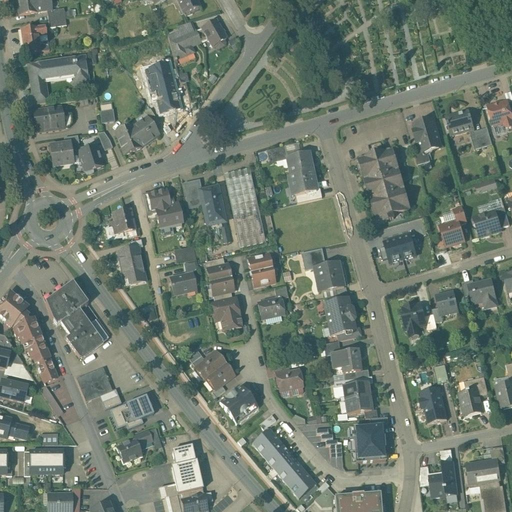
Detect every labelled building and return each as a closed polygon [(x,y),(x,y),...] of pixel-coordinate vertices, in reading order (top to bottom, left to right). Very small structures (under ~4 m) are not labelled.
[(49,0),(16,0),(19,17),(47,13),(47,12),(51,12),(49,0)] [(200,8),(195,0),(176,0),(183,16),(192,12),(200,8)] [(51,12),(47,12),(47,13),(48,22),(65,20),(64,10),(51,12)] [(494,13),(483,16),(490,42),(501,39),(494,13)] [(65,20),(48,22),(49,29),(66,27),(65,20)] [(216,22),(201,30),(205,37),(212,49),(215,47),(216,49),(219,50),(224,47),(225,44),(224,42),(227,40),(216,22)] [(191,24),(177,28),(179,32),(181,38),(182,39),(195,33),(191,24)] [(45,28),(20,31),(24,56),(49,52),(48,43),(39,44),(38,36),(46,35),(45,28)] [(195,33),(182,39),(181,38),(178,39),(183,50),(191,47),(200,43),(198,40),(205,37),(201,30),(195,33)] [(179,32),(168,37),(169,43),(178,39),(181,38),(179,32)] [(191,47),(183,50),(178,39),(169,43),(174,63),(177,63),(176,61),(194,54),(191,47)] [(59,62),(28,67),(35,105),(48,103),(46,92),(44,81),(74,76),(75,86),(88,84),(84,61),(76,62),(75,59),(59,61),(59,62)] [(176,68),(169,70),(171,80),(178,78),(176,68)] [(182,84),(189,82),(187,73),(179,75),(182,84)] [(178,78),(171,80),(174,92),(181,91),(178,78)] [(159,98),(152,103),(155,108),(162,103),(159,98)] [(155,108),(154,108),(165,124),(180,115),(177,109),(173,103),(170,98),(162,103),(155,108)] [(507,103),(488,109),(493,128),(504,124),(505,129),(508,130),(511,129),(511,127),(511,123),(511,122),(511,120),(508,105),(507,103)] [(60,109),(33,113),(36,134),(63,130),(62,117),(60,109)] [(154,128),(159,125),(150,110),(144,115),(146,119),(147,118),(154,128)] [(113,111),(99,113),(101,125),(115,123),(113,111)] [(469,113),(445,119),(450,138),(469,132),(474,131),(469,113)] [(71,116),(62,117),(63,130),(69,129),(72,125),(71,116)] [(146,119),(133,128),(141,148),(159,136),(154,128),(147,118),(146,119)] [(433,121),(414,127),(416,133),(413,133),(417,144),(419,144),(421,152),(422,154),(427,153),(441,149),(433,121)] [(132,126),(114,134),(124,157),(141,149),(141,148),(133,128),(132,126)] [(488,133),(475,137),(474,131),(469,132),(470,138),(474,152),(492,147),(488,133)] [(104,134),(97,135),(104,153),(112,149),(109,142),(104,134)] [(77,138),(64,140),(64,146),(65,146),(78,144),(77,138)] [(78,144),(65,146),(72,155),(73,166),(81,164),(78,153),(83,152),(82,149),(79,150),(78,144)] [(64,146),(49,148),(52,170),(73,166),(72,155),(65,146),(64,146)] [(96,147),(84,151),(83,149),(82,149),(83,152),(78,153),(81,164),(84,174),(85,174),(87,176),(93,174),(93,171),(102,168),(96,147)] [(285,148),(266,152),(269,165),(287,161),(287,160),(285,148)] [(387,153),(360,161),(377,219),(383,218),(384,223),(393,220),(392,215),(409,210),(392,152),(391,152),(391,153),(387,155),(387,153)] [(427,153),(422,154),(421,152),(413,155),(417,167),(430,163),(427,153)] [(312,173),(308,155),(287,160),(287,161),(290,178),(312,173)] [(290,178),(288,179),(290,190),(293,189),(295,198),(316,193),(316,190),(312,173),(290,178)] [(265,245),(251,176),(225,182),(240,250),(265,245)] [(210,191),(200,193),(199,187),(198,185),(194,186),(193,184),(185,186),(188,201),(189,210),(202,207),(207,228),(225,224),(225,223),(217,186),(210,188),(210,191)] [(316,193),(295,198),(297,205),(322,200),(319,189),(316,190),(316,193)] [(165,192),(142,197),(146,213),(152,212),(152,213),(156,212),(155,210),(174,206),(172,201),(168,202),(165,192)] [(174,206),(155,210),(156,212),(160,230),(182,225),(177,205),(174,206)] [(462,209),(453,212),(457,223),(458,223),(459,227),(467,224),(462,209)] [(130,210),(113,214),(115,223),(111,224),(112,229),(114,237),(121,235),(126,234),(127,240),(136,238),(135,232),(130,210)] [(504,210),(495,213),(500,230),(510,227),(504,210)] [(495,213),(473,220),(474,222),(472,223),(474,227),(476,228),(479,239),(501,232),(500,230),(495,213)] [(225,224),(207,228),(211,248),(231,243),(226,223),(227,223),(226,223),(225,223),(225,224)] [(457,223),(448,226),(448,228),(440,231),(442,236),(441,239),(444,241),(444,242),(448,244),(449,248),(464,243),(459,227),(458,223),(457,223)] [(112,229),(105,230),(108,243),(122,239),(121,235),(114,237),(112,229)] [(402,262),(416,258),(410,235),(396,239),(402,262)] [(388,266),(402,262),(396,239),(382,243),(388,266)] [(141,242),(128,244),(130,251),(138,249),(142,248),(141,242)] [(193,248),(174,252),(174,253),(177,252),(180,265),(183,265),(196,262),(193,248)] [(130,251),(118,253),(124,282),(127,281),(128,287),(145,284),(138,249),(130,251)] [(320,251),(301,255),(305,272),(309,271),(308,267),(315,265),(316,270),(324,268),(320,251)] [(268,256),(248,261),(254,289),(274,284),(268,256)] [(223,260),(205,264),(207,271),(224,267),(223,260)] [(196,262),(183,265),(185,277),(193,275),(192,272),(198,271),(196,262)] [(324,268),(316,270),(321,294),(335,291),(343,289),(338,265),(324,268)] [(224,267),(207,271),(210,284),(230,280),(227,266),(224,267)] [(511,273),(503,276),(507,293),(511,291),(511,273)] [(185,277),(170,280),(173,297),(187,294),(186,291),(194,290),(196,296),(197,296),(193,275),(185,277)] [(230,280),(210,284),(213,298),(230,293),(233,293),(230,280)] [(473,282),(462,285),(465,299),(471,298),(468,287),(473,286),(473,282)] [(473,286),(468,287),(471,298),(473,306),(483,303),(485,310),(497,307),(491,282),(473,286)] [(72,285),(45,305),(52,323),(57,321),(69,338),(65,341),(79,361),(102,344),(79,312),(87,306),(72,285)] [(286,288),(274,291),(276,301),(280,300),(280,301),(288,299),(286,288)] [(230,293),(213,298),(214,304),(232,300),(230,293)] [(27,309),(9,294),(0,305),(0,320),(10,329),(13,326),(15,328),(12,332),(16,340),(19,339),(25,354),(28,353),(31,361),(32,360),(34,365),(35,364),(44,384),(57,379),(33,321),(27,323),(26,320),(28,318),(23,314),(27,309)] [(350,294),(330,298),(331,305),(347,301),(348,304),(352,303),(350,294)] [(453,294),(436,298),(438,310),(440,317),(441,317),(458,313),(453,294)] [(214,304),(212,305),(216,324),(221,322),(223,333),(224,333),(227,336),(233,334),(234,331),(242,329),(235,299),(232,300),(214,304)] [(276,301),(258,305),(261,321),(284,316),(280,301),(280,300),(276,301)] [(331,305),(323,307),(327,322),(353,316),(352,311),(349,310),(348,304),(347,301),(331,305)] [(420,306),(403,310),(405,317),(402,318),(406,332),(408,331),(409,337),(419,335),(418,329),(425,327),(423,319),(420,306)] [(438,310),(432,311),(433,316),(435,325),(442,323),(441,317),(440,317),(438,310)] [(353,316),(327,322),(331,338),(339,336),(354,333),(354,330),(352,324),(354,321),(353,316)] [(433,316),(423,319),(425,327),(426,333),(437,330),(435,325),(433,316)] [(354,333),(339,336),(340,343),(361,338),(358,329),(354,330),(354,333)] [(4,338),(0,336),(0,353),(9,356),(11,348),(4,338)] [(338,343),(323,346),(325,357),(329,357),(330,357),(330,356),(339,355),(339,354),(340,354),(338,343)] [(33,382),(11,348),(9,356),(5,371),(4,376),(33,382)] [(340,354),(339,354),(339,355),(342,371),(342,376),(343,376),(352,375),(352,374),(360,373),(357,352),(340,354)] [(0,369),(5,371),(9,356),(0,353),(0,369)] [(197,353),(188,360),(195,370),(205,362),(197,353)] [(205,362),(195,370),(204,382),(207,380),(225,366),(216,354),(205,362)] [(339,355),(330,356),(330,357),(333,372),(336,372),(342,371),(339,355)] [(284,365),(273,368),(274,374),(285,371),(284,365)] [(225,366),(207,380),(216,392),(221,387),(234,378),(225,366)] [(439,384),(449,382),(446,366),(436,368),(439,384)] [(105,369),(76,381),(85,405),(102,398),(103,398),(112,394),(104,375),(106,374),(105,369)] [(298,372),(276,377),(280,393),(302,388),(298,372)] [(360,373),(352,374),(352,375),(343,376),(344,383),(359,381),(369,379),(368,372),(360,373)] [(369,379),(359,381),(359,386),(360,387),(367,386),(372,385),(371,379),(369,379)] [(484,379),(463,383),(466,393),(478,390),(479,399),(488,397),(484,379)] [(344,383),(334,384),(335,390),(336,390),(343,389),(359,386),(359,381),(344,383)] [(27,389),(1,383),(0,389),(0,398),(23,404),(27,389)] [(511,383),(498,387),(500,396),(497,397),(501,411),(511,408),(511,383)] [(46,386),(41,389),(57,418),(62,415),(46,386)] [(359,386),(343,389),(343,390),(345,389),(347,398),(347,401),(345,402),(345,403),(369,399),(367,386),(360,387),(359,386)] [(221,387),(216,392),(212,395),(215,399),(225,392),(221,387)] [(258,410),(241,387),(219,404),(236,427),(258,410)] [(343,389),(336,390),(336,391),(335,393),(334,395),(335,397),(337,398),(339,399),(347,398),(345,389),(343,390),(343,389)] [(420,408),(442,403),(439,389),(420,394),(421,401),(418,401),(420,408)] [(466,393),(459,395),(464,418),(483,414),(479,399),(478,390),(466,393)] [(112,394),(103,398),(107,407),(116,403),(112,394)] [(146,398),(109,413),(117,431),(125,428),(127,432),(143,425),(142,421),(154,416),(146,398)] [(369,399),(345,403),(347,403),(349,415),(347,415),(347,417),(364,414),(364,413),(371,412),(369,399)] [(345,403),(339,403),(339,404),(340,404),(341,414),(342,415),(346,414),(347,415),(349,415),(347,403),(345,403)] [(442,403),(420,408),(421,412),(424,411),(427,426),(447,421),(442,403)] [(371,412),(364,413),(364,414),(365,421),(369,421),(377,420),(376,412),(371,412)] [(260,424),(264,430),(276,422),(272,416),(260,424)] [(7,436),(9,424),(10,421),(0,418),(0,438),(6,440),(7,436)] [(9,424),(7,436),(26,441),(29,429),(9,424)] [(370,428),(353,429),(356,465),(385,462),(382,427),(378,427),(370,428)] [(328,430),(315,431),(316,437),(320,437),(320,443),(325,443),(325,448),(329,448),(330,460),(342,459),(341,447),(337,447),(337,441),(333,442),(332,436),(328,436),(328,430)] [(269,431),(252,446),(298,501),(316,486),(269,431)] [(148,433),(133,439),(134,442),(135,442),(138,449),(152,443),(150,437),(148,433)] [(57,436),(40,436),(40,446),(57,446),(57,436)] [(134,442),(116,449),(123,466),(141,458),(138,449),(135,442),(134,442)] [(191,448),(171,452),(175,468),(171,469),(175,487),(158,490),(161,501),(164,500),(167,511),(180,511),(183,511),(180,501),(181,501),(180,496),(202,491),(196,463),(195,464),(191,448)] [(503,449),(490,451),(492,463),(497,462),(497,466),(505,465),(503,449)] [(62,477),(62,454),(30,454),(30,477),(62,477)] [(492,463),(466,467),(469,486),(483,484),(498,482),(500,481),(497,466),(497,462),(492,463)] [(430,475),(430,486),(432,500),(457,496),(453,464),(441,466),(442,474),(430,475)] [(430,486),(430,475),(429,468),(420,469),(419,484),(419,487),(430,486)] [(498,482),(483,484),(486,501),(483,501),(484,511),(506,511),(502,488),(499,488),(498,482)] [(334,498),(326,489),(313,501),(321,509),(334,508),(334,498)] [(202,491),(180,496),(181,501),(180,501),(183,511),(182,511),(207,511),(206,505),(204,496),(203,496),(202,491)] [(334,508),(334,511),(381,511),(380,492),(334,495),(334,498),(334,508)] [(210,494),(204,496),(206,505),(212,503),(210,494)] [(72,496),(48,496),(48,511),(71,511),(72,501),(72,496)] [(78,511),(79,501),(72,501),(71,511),(78,511)]
